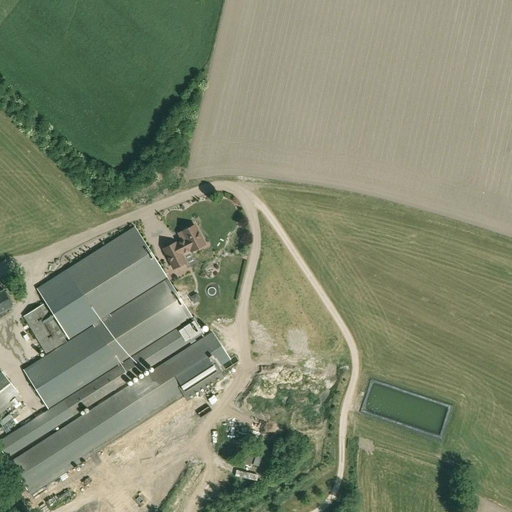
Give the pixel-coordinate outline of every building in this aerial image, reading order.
[(175,243),(163,249),(174,269),(186,263),(188,268),(197,263),(191,252),(205,245),(195,225),(189,228),(187,228),(184,229),(183,231),(181,232),(178,234),(182,241),(178,243),(176,244),(175,243)] [(66,270),(37,289),(69,340),(98,321),(99,322),(109,315),(109,314),(166,277),(135,227),(66,270)] [(119,366),(122,364),(121,362),(191,317),(167,278),(109,315),(99,322),(94,325),(23,371),(47,409),(118,364),(119,366)] [(0,312),(12,307),(4,291),(0,292),(0,312)] [(193,295),(189,298),(194,304),(200,300),(197,296),(193,295)] [(44,304),(23,317),(45,352),(65,340),(44,304)] [(0,440),(0,448),(6,458),(203,334),(193,319),(122,364),(119,366),(0,440)] [(232,365),(212,333),(8,463),(29,496),(232,365)] [(0,414),(21,399),(1,373),(0,373),(0,414)] [(0,424),(1,426),(9,417),(5,413),(0,418),(0,424)] [(248,447),(243,462),(250,465),(255,450),(248,447)]
